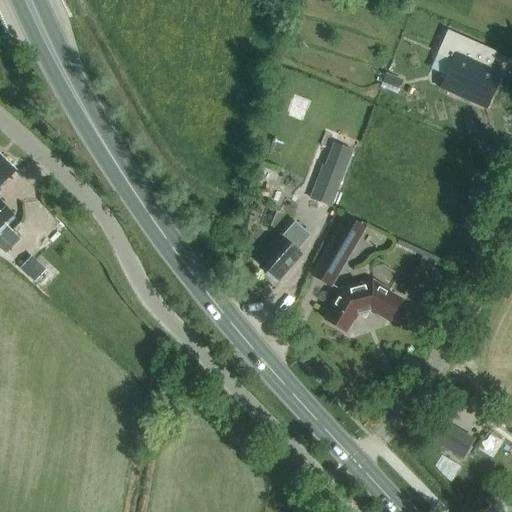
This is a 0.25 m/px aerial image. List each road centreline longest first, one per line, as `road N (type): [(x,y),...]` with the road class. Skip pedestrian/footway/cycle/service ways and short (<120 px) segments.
road 1 (unclassified): [(353,511),(151,304),(100,205),(0,117)]
road 2 (primary): [(355,461),(194,280),(73,93)]
road 3 (unclassified): [(374,442),(430,382),(492,244)]
